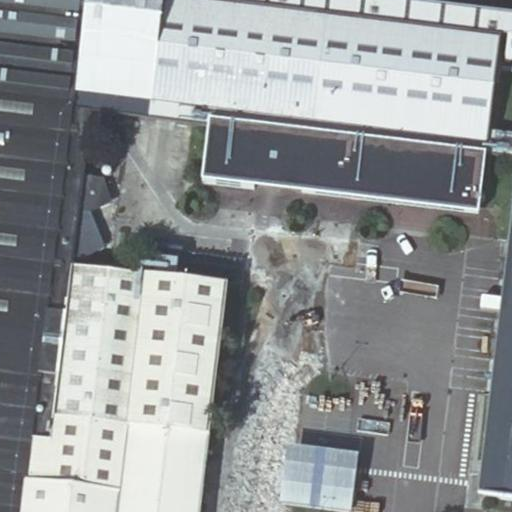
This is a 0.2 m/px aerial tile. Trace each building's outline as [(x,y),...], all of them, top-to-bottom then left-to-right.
[(0,0),(0,511),(18,511),(21,485),(25,456),(40,458),(63,267),(69,208),(73,183),(80,118),(83,94),(64,92),(75,0),(0,0)] [(75,0),(64,92),(83,94),(80,118),(113,122),(198,132),(193,188),(245,194),(246,185),(294,191),(470,211),(476,156),(495,159),(510,161),(511,140),(511,136),(481,132),(491,33),(196,0),(75,0)] [(495,61),(511,63),(511,140),(510,161),(495,159),(508,175),(469,494),(511,498),(511,10),(414,0),(196,0),(491,33),(499,33),(495,61)] [(113,122),(80,118),(73,183),(93,184),(104,186),(113,122)] [(93,184),(73,183),(69,208),(79,208),(79,212),(100,203),(93,184)] [(246,185),(245,194),(293,199),(294,191),(246,185)] [(470,211),(294,191),(293,199),(469,217),(470,211)] [(114,496),(112,511),(193,511),(218,287),(63,267),(40,458),(63,461),(59,490),(114,496)] [(280,505),(353,510),(358,448),(285,442),(280,505)] [(25,456),(21,485),(59,490),(63,461),(40,458),(25,456)] [(21,485),(18,511),(112,511),(114,496),(59,490),(21,485)]
